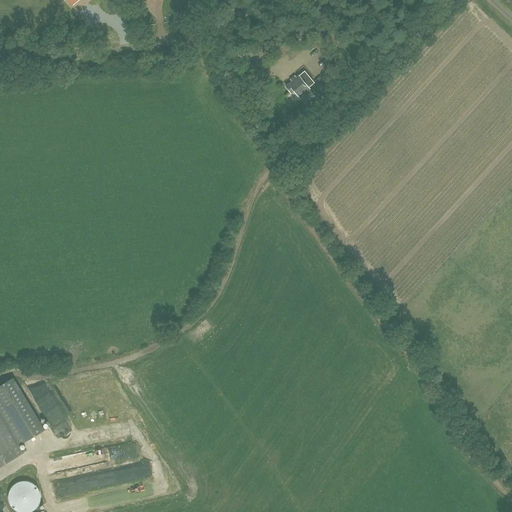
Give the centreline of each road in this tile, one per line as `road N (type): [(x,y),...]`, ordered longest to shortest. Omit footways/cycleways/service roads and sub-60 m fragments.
road 1 (track): [(185,34),(268,171),(410,362),(453,435),(511,498)]
road 2 (track): [(268,171),(198,314),(101,377),(131,430)]
road 3 (unclassified): [(0,51),(118,49),(185,34),(252,0)]
